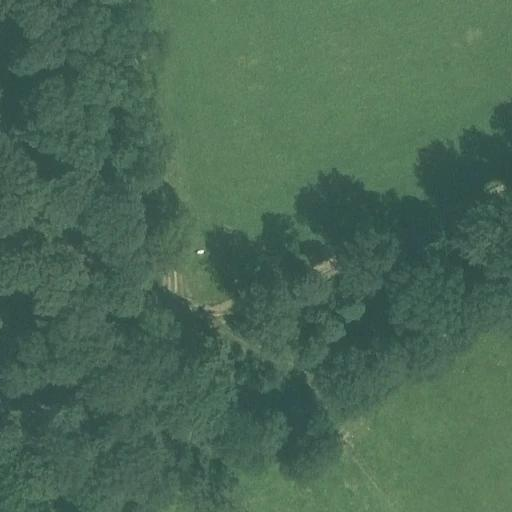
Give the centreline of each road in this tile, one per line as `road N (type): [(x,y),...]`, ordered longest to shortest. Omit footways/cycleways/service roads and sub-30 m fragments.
road 1 (track): [(172,323),(511,192)]
road 2 (track): [(172,323),(127,0)]
road 3 (track): [(8,511),(109,443),(135,409),(172,323)]
road 4 (track): [(0,76),(136,62)]
